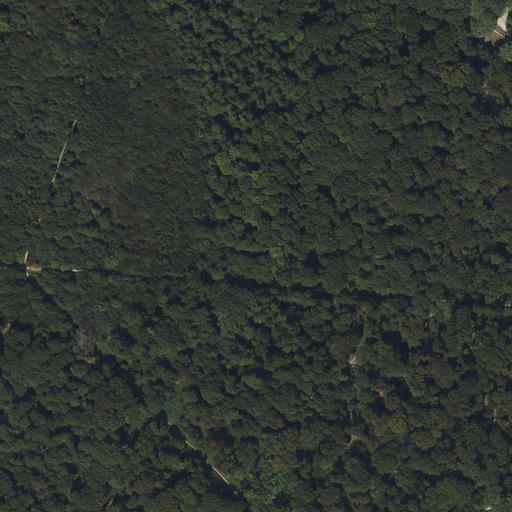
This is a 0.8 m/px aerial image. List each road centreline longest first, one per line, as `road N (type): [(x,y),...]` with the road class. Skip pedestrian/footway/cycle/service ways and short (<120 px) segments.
road 1 (track): [(117,3),(23,266),(255,511)]
road 2 (track): [(0,264),(511,305)]
